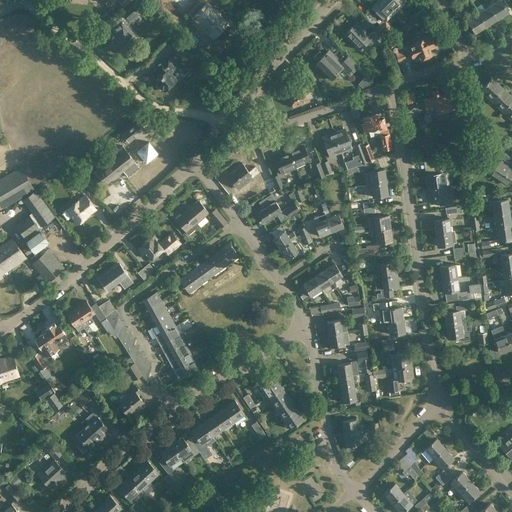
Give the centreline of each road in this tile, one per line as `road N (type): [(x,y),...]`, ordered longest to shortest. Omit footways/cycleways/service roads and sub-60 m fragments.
road 1 (residential): [(439,404),(391,85)]
road 2 (residential): [(0,331),(87,263),(190,164)]
road 3 (track): [(226,124),(145,101),(19,0)]
road 4 (residential): [(176,407),(127,304),(232,227)]
road 5 (residential): [(354,491),(330,454),(315,364),(299,329)]
road 6 (residential): [(234,113),(263,130),(391,85)]
road 7 (residential): [(60,511),(176,407)]
road 8 (residential): [(234,113),(331,0)]
road 9 (residential): [(176,407),(299,329)]
road 10 (residential): [(354,491),(439,404)]
